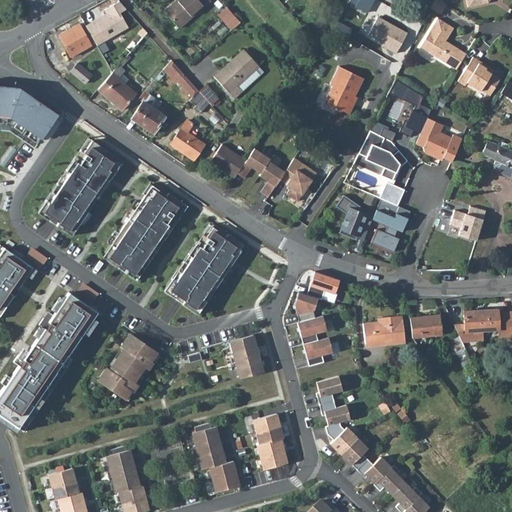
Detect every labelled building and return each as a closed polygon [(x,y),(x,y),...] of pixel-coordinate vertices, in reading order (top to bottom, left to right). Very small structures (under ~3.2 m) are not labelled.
[(175,0),(164,11),(178,27),(209,0),(175,0)] [(350,0),(368,11),(374,0),(350,0)] [(434,0),(430,8),(440,14),(446,4),(439,0),(434,0)] [(226,8),(217,16),(226,26),(235,18),(226,8)] [(407,33),(378,17),(368,35),(397,50),(407,33)] [(235,18),(226,26),(230,31),(240,23),(235,18)] [(420,47),(456,69),(466,53),(446,40),(453,28),(437,18),(420,47)] [(78,24),(58,35),(71,56),(91,46),(78,24)] [(126,48),(130,52),(147,33),(142,28),(138,33),(139,34),(126,48)] [(242,91),(237,86),(257,66),(258,65),(243,49),(214,76),(234,98),(242,91)] [(473,56),(458,81),(465,85),(467,82),(480,89),(481,88),(490,94),(499,78),(485,69),(487,65),(473,56)] [(171,60),(167,65),(171,69),(176,65),(171,60)] [(78,63),(70,71),(84,83),(92,75),(78,63)] [(332,84),(324,101),(340,109),(344,107),(351,110),(355,102),(352,100),(364,76),(338,64),(330,82),(332,84)] [(118,65),(97,89),(121,110),(135,94),(124,84),(128,80),(122,74),(124,71),(118,65)] [(176,65),(171,69),(170,70),(179,79),(178,80),(193,96),(199,90),(176,65)] [(257,66),(237,86),(242,91),(263,72),(257,66)] [(511,76),(500,95),(511,102),(511,76)] [(395,81),(389,94),(418,107),(422,97),(395,81)] [(0,116),(9,117),(41,139),(58,114),(27,92),(0,89),(0,116)] [(193,96),(190,100),(195,104),(204,95),(199,90),(193,96)] [(142,100),(130,118),(153,133),(164,116),(160,113),(161,112),(157,109),(156,110),(142,100)] [(242,117),(234,128),(241,133),(249,121),(242,117)] [(426,118),(415,143),(423,146),(422,147),(424,152),(435,156),(438,155),(451,161),(461,138),(452,134),(451,138),(437,132),(438,131),(439,130),(442,125),(426,118)] [(186,121),(170,145),(193,159),(203,143),(187,133),(192,125),(186,121)] [(384,139),(370,131),(358,155),(377,162),(376,165),(384,168),(380,176),(392,181),(399,165),(399,164),(392,156),(389,152),(380,148),(384,139)] [(89,138),(37,212),(49,220),(51,216),(59,222),(57,225),(72,235),(109,181),(107,180),(112,173),(116,175),(125,162),(89,138)] [(511,149),(487,139),(481,154),(493,159),(493,160),(511,167),(511,149)] [(210,161),(235,177),(237,175),(247,160),(222,143),(210,161)] [(247,160),(237,175),(244,179),(251,169),(260,175),(269,163),(270,161),(255,148),(247,160)] [(399,164),(399,165),(401,166),(407,161),(398,150),(392,156),(399,164)] [(284,172),(279,181),(290,189),(286,196),(298,202),(316,173),(294,158),(284,172)] [(511,167),(493,160),(491,165),(494,170),(508,176),(511,174),(511,167)] [(284,172),(269,163),(260,175),(258,177),(267,184),(261,192),(267,197),(279,181),(284,172)] [(125,272),(136,280),(187,205),(151,180),(142,193),(146,196),(141,203),(139,202),(102,257),(117,267),(119,263),(127,269),(125,272)] [(386,182),(379,198),(381,199),(397,206),(404,190),(386,182)] [(362,224),(369,227),(372,219),(374,216),(359,210),(361,206),(345,195),(337,206),(347,213),(339,232),(356,239),(358,234),(362,224)] [(397,206),(381,199),(377,210),(395,217),(396,214),(399,207),(397,206)] [(459,237),(476,243),(486,211),(469,206),(466,215),(454,211),(449,226),(462,229),(459,237)] [(411,211),(399,207),(396,214),(408,218),(411,211)] [(408,218),(396,214),(395,217),(377,210),(374,216),(372,219),(388,226),(385,233),(377,229),(371,243),(394,252),(399,239),(392,236),(395,229),(402,232),(408,218)] [(211,221),(163,291),(197,314),(245,245),(211,221)] [(362,224),(358,234),(365,237),(369,227),(362,224)] [(33,267),(4,247),(0,252),(0,315),(14,295),(15,297),(20,289),(18,288),(33,267)] [(46,260),(30,249),(25,257),(41,268),(46,260)] [(339,278),(315,270),(306,293),(318,297),(321,298),(324,288),(334,292),(339,278)] [(97,296),(81,285),(76,293),(92,304),(97,296)] [(313,308),(318,297),(306,293),(298,291),(294,304),(299,321),(315,317),(313,309),(313,308)] [(0,414),(24,431),(104,316),(69,292),(49,321),(43,317),(38,324),(44,328),(23,358),(18,354),(13,361),(18,365),(0,390),(0,414)] [(498,315),(498,309),(463,311),(463,324),(453,324),(457,332),(461,341),(475,340),(474,330),(481,330),(499,330),(498,315)] [(382,320),(362,322),(364,343),(392,340),(392,343),(404,342),(401,314),(390,315),(382,316),(382,320)] [(439,314),(410,317),(411,336),(412,338),(420,337),(441,335),(439,314)] [(511,329),(511,314),(498,315),(499,330),(511,329)] [(326,329),(322,315),(315,317),(299,321),(297,322),(303,344),(318,340),(316,332),(326,329)] [(511,337),(511,329),(499,330),(499,338),(511,337)] [(461,341),(457,332),(449,336),(455,350),(463,346),(461,341)] [(157,352),(130,333),(121,346),(124,348),(110,369),(107,367),(98,380),(125,399),(131,390),(133,391),(138,384),(134,382),(144,367),(148,369),(153,362),(151,361),(157,352)] [(263,371),(253,334),(229,341),(239,377),(263,371)] [(332,351),(328,337),(318,340),(303,344),(309,365),(324,362),(321,353),(332,351)] [(202,359),(200,352),(188,355),(190,363),(202,359)] [(316,393),(319,404),(334,400),(332,393),(342,390),(339,375),(324,379),(316,381),(319,392),(316,393)] [(336,407),(334,400),(319,404),(322,415),(325,414),(328,425),(340,422),(350,419),(346,405),(336,407)] [(283,438),(276,413),(252,420),(259,443),(256,444),(263,468),(287,462),(280,438),(283,438)] [(211,427),(209,422),(194,426),(195,432),(191,432),(201,469),(208,467),(215,491),(239,485),(232,460),(225,462),(215,426),(211,427)] [(330,443),(341,453),(357,437),(347,427),(344,429),(341,425),(340,422),(328,425),(325,426),(327,433),(334,439),(330,443)] [(357,469),(368,459),(362,453),(368,448),(357,437),(341,453),(351,464),(357,469)] [(126,450),(124,445),(109,449),(110,454),(105,456),(115,492),(118,491),(123,511),(138,511),(148,509),(142,485),(139,486),(130,449),(126,450)] [(374,483),(391,467),(381,457),(373,464),(368,459),(357,469),(365,478),(367,476),(374,483)] [(392,494),(405,482),(397,474),(400,471),(394,465),(391,467),(374,483),(374,484),(380,491),(384,487),(392,494)] [(79,492),(72,468),(48,475),(55,499),(57,498),(60,511),(86,511),(81,492),(79,492)] [(412,490),(405,482),(392,494),(400,502),(396,507),(400,511),(402,511),(419,496),(422,493),(416,487),(412,490)] [(429,507),(419,496),(402,511),(424,511),(429,507)] [(325,507),(319,501),(308,511),(330,511),(335,508),(329,502),(325,507)]
